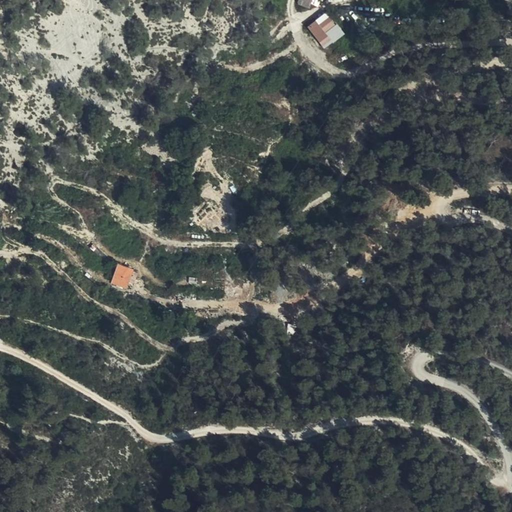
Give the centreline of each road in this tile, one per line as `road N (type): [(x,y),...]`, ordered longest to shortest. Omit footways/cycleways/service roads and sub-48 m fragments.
road 1 (unclassified): [(0,348),(76,386),(147,435),(238,429),(289,439),(372,417),(468,450),(504,487)]
road 2 (unclassified): [(511,374),(473,356),(424,357),(417,367),(425,379),(470,395),(511,470)]
road 3 (unclassified): [(511,191),(454,195),(439,207),(443,215),(498,222),(511,232)]
